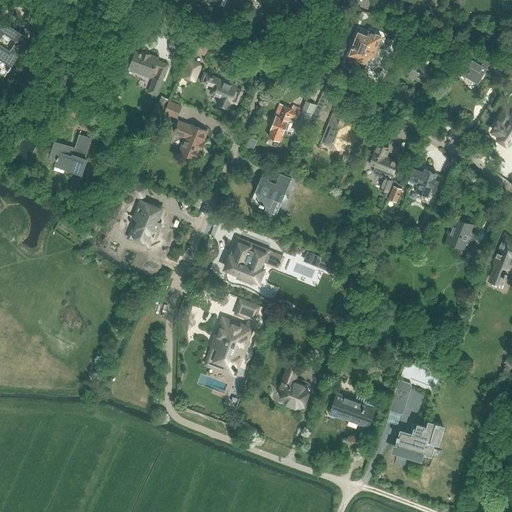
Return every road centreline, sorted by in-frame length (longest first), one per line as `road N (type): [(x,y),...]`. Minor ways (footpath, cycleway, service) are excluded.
road 1 (residential): [(345,488),(184,421),(169,401),(174,300),(274,60)]
road 2 (residential): [(511,190),(374,100),(274,60)]
road 3 (residential): [(274,60),(131,0)]
